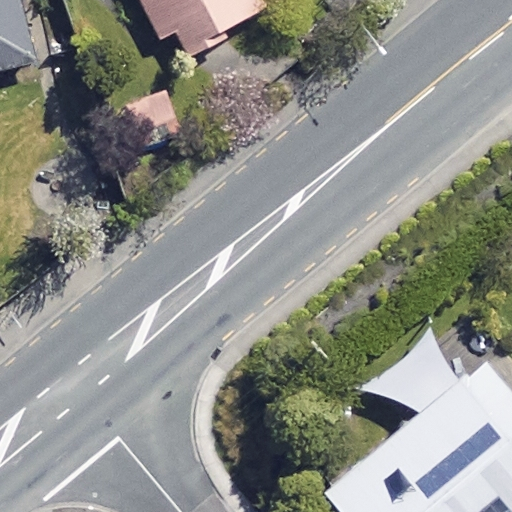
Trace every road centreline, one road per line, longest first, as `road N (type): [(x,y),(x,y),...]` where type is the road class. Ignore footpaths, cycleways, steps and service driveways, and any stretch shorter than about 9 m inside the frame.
road 1 (tertiary): [(75,383),(511,22)]
road 2 (residential): [(75,383),(190,511)]
